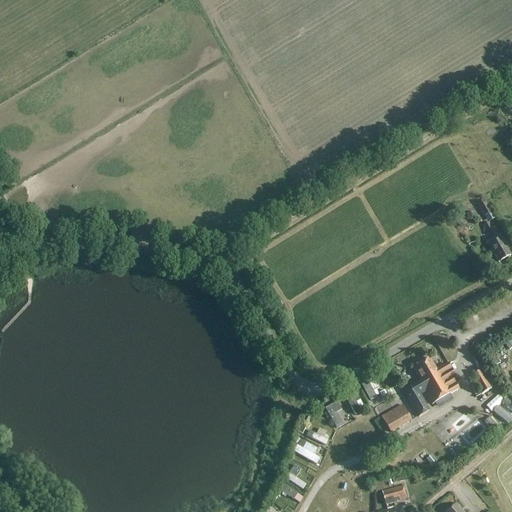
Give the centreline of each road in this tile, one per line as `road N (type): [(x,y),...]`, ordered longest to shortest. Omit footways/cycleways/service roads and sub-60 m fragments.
road 1 (unclassified): [(511,282),(328,386),(311,388),(288,371),(223,270),(151,248),(39,249),(0,194)]
road 2 (track): [(219,268),(511,84)]
road 3 (track): [(307,387),(253,511)]
